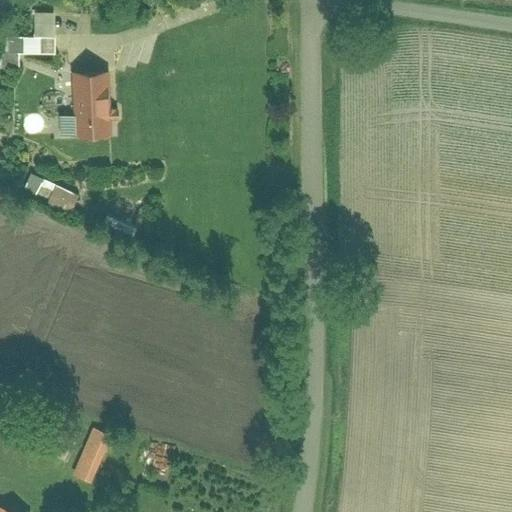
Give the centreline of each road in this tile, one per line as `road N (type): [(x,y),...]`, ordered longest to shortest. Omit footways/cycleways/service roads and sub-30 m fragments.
road 1 (residential): [(306,0),(299,148),(303,511)]
road 2 (unclassified): [(511,19),(369,0)]
